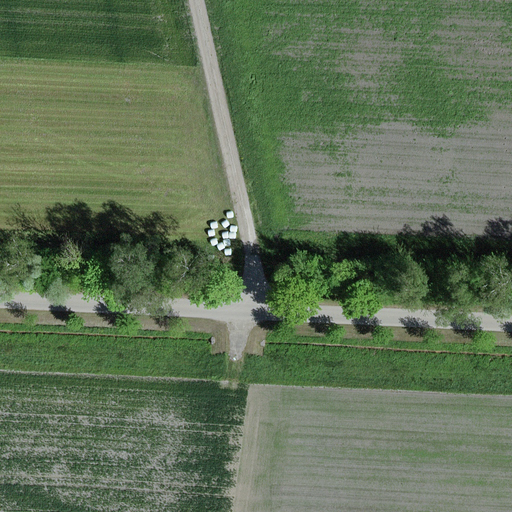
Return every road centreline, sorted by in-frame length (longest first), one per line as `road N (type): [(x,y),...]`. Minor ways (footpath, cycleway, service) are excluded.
road 1 (unclassified): [(0,294),(511,317)]
road 2 (track): [(261,305),(202,0)]
